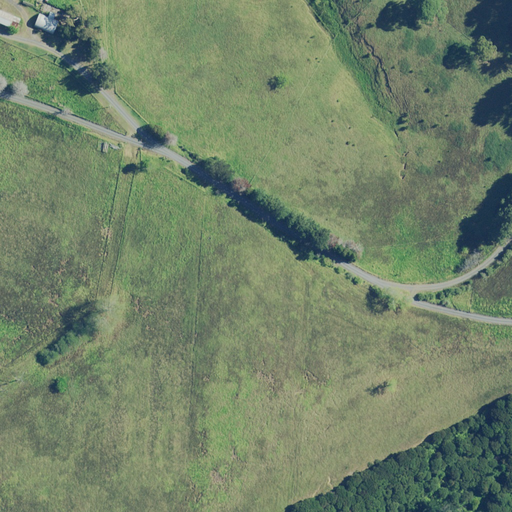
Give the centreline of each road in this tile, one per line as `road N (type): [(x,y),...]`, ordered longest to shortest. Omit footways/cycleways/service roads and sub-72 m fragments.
road 1 (unclassified): [(126,137),(214,175),(336,258),(419,300),(511,319)]
road 2 (track): [(0,92),(126,137)]
